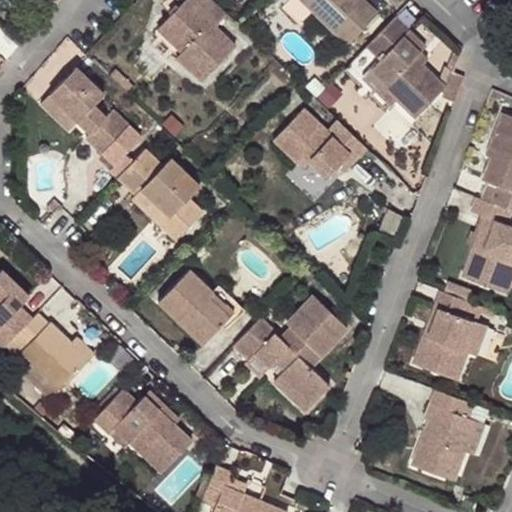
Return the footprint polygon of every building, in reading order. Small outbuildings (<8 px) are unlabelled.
[(231,10),(219,0),(182,0),(168,15),(193,38),(186,46),(180,52),(205,76),(239,41),(219,22),(231,10)] [(314,5),(308,0),(286,0),(284,3),(301,19),(314,5)] [(308,0),(314,5),(349,39),(380,9),(370,0),(308,0)] [(476,0),(473,3),(484,14),(493,7),(486,0),(476,0)] [(413,26),(400,12),(378,34),(372,44),(384,55),(374,63),(389,80),(386,83),(400,95),(417,114),(448,84),(425,59),(418,52),(423,47),(408,31),(413,26)] [(193,38),(168,15),(161,23),(186,46),(193,38)] [(428,42),(413,26),(408,31),(423,47),(428,42)] [(467,44),(460,38),(451,62),(458,65),(467,44)] [(430,55),(423,47),(418,52),(425,59),(430,55)] [(50,89),(79,116),(91,128),(86,134),(103,149),(130,119),(113,104),(106,110),(94,99),(106,87),(76,60),(50,89)] [(394,101),(400,95),(386,83),(389,80),(374,63),(365,72),(394,101)] [(118,65),(110,73),(131,92),(138,85),(118,65)] [(71,124),(79,116),(50,89),(41,98),(71,124)] [(316,128),(321,120),(304,103),(274,135),(297,157),(316,128)] [(511,207),(511,112),(506,110),(493,143),(498,146),(495,156),(486,178),(492,180),(485,197),(511,207)] [(329,127),(321,120),(316,128),(297,157),(298,158),(300,157),(306,151),(311,157),(330,174),(342,161),(353,149),(359,155),(370,144),(340,116),(329,127)] [(489,153),(495,156),(498,146),(493,143),(489,153)] [(134,157),(119,173),(137,191),(142,185),(185,226),(205,204),(191,190),(201,180),(172,152),(163,160),(147,144),(134,157)] [(348,167),(359,155),(353,149),(342,161),(348,167)] [(112,167),(119,173),(134,157),(128,150),(112,167)] [(306,163),(311,157),(306,151),(300,157),(306,163)] [(142,185),(137,191),(132,195),(175,237),(185,226),(142,185)] [(511,212),(511,207),(485,197),(480,195),(474,210),(488,214),(465,273),(511,291),(511,287),(511,222),(509,221),(511,212)] [(47,205),(53,212),(62,204),(55,197),(47,205)] [(0,337),(5,343),(7,341),(28,320),(13,307),(20,302),(32,290),(4,263),(0,267),(0,318),(1,319),(0,320),(0,337)] [(159,296),(187,323),(209,289),(212,287),(202,277),(203,276),(190,264),(159,296)] [(221,279),(212,287),(209,289),(229,310),(221,318),(227,323),(245,303),(221,279)] [(451,279),(447,290),(468,298),(471,299),(475,288),(451,279)] [(463,313),(468,298),(447,290),(443,288),(437,303),(443,305),(432,335),(426,332),(415,359),(460,377),(469,351),(476,354),(489,323),(463,313)] [(229,310),(209,289),(187,323),(202,338),(221,318),(229,310)] [(282,333),(262,314),(236,342),(250,355),(256,349),(270,362),(275,358),(282,351),(292,361),(284,366),(279,371),(290,383),(294,379),(313,397),(329,381),(310,362),(348,324),(315,291),(286,319),(291,324),(282,333)] [(28,320),(33,314),(20,302),(13,307),(28,320)] [(443,305),(437,303),(426,332),(432,335),(443,305)] [(48,320),(38,310),(33,314),(28,320),(7,341),(18,351),(23,347),(34,357),(62,385),(89,356),(71,338),(50,318),(48,320)] [(77,332),(71,338),(89,356),(95,350),(77,332)] [(282,351),(275,358),(284,366),(292,361),(282,351)] [(96,355),(75,378),(94,394),(115,371),(96,355)] [(24,368),(51,395),(62,385),(34,357),(24,368)] [(290,383),(279,371),(274,376),(304,406),(313,397),(294,379),(290,383)] [(91,408),(97,414),(125,386),(118,380),(91,408)] [(125,386),(97,414),(112,428),(117,422),(119,424),(125,415),(136,398),(125,386)] [(147,391),(174,419),(180,414),(152,386),(147,391)] [(474,401),(437,387),(425,414),(429,416),(411,460),(453,475),(464,447),(477,418),(469,415),(474,401)] [(138,400),(136,398),(125,415),(119,424),(133,438),(163,468),(193,438),(174,419),(147,391),(138,400)] [(464,447),(472,450),(490,408),(474,401),(469,415),(477,418),(464,447)] [(119,424),(115,431),(127,444),(133,438),(119,424)] [(202,498),(214,503),(224,480),(246,489),(250,479),(232,472),(234,467),(218,461),(214,470),(202,498)] [(196,496),(202,498),(214,470),(208,467),(196,496)] [(301,484),(287,479),(283,491),(295,497),(301,484)] [(210,511),(286,511),(288,507),(246,489),(224,480),(214,503),(210,511)] [(470,494),(463,510),(468,511),(475,511),(480,501),(481,498),(470,494)]
